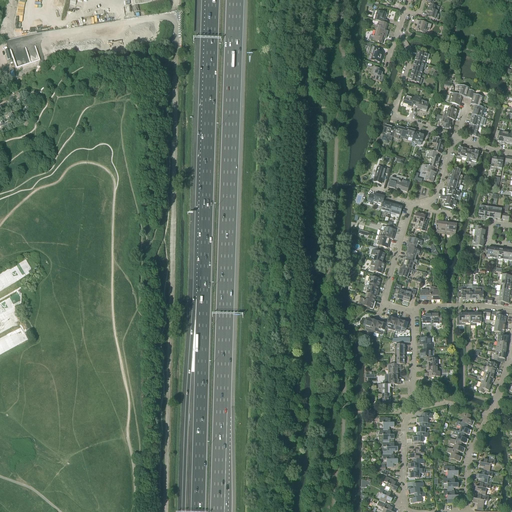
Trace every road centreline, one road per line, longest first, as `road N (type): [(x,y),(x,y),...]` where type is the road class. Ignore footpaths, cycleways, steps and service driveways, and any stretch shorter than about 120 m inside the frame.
road 1 (motorway): [(218,511),(234,0)]
road 2 (track): [(281,0),(272,511)]
road 3 (motorway): [(212,0),(203,299)]
road 4 (motorway): [(203,299),(192,329),(183,511)]
road 5 (motorway): [(203,299),(197,511)]
road 6 (residential): [(453,138),(393,115),(410,56),(397,33)]
road 7 (residential): [(414,311),(384,304),(410,205)]
